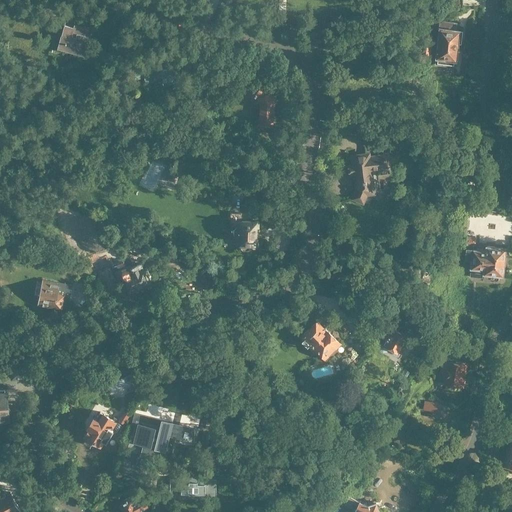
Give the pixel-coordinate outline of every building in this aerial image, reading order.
[(58,48),(85,55),(92,29),(91,31),(65,24),(66,21),(65,21),(65,22),(56,19),(52,32),(62,34),(58,48)] [(435,64),(455,67),(458,43),(461,43),(462,31),(453,30),(454,23),(440,21),(439,27),(437,40),(432,39),(433,35),(423,34),(420,56),(430,57),(432,42),(437,43),(435,59),(436,59),(435,64)] [(175,59),(144,68),(143,63),(132,67),(136,79),(145,76),(147,81),(163,76),(165,84),(181,79),(175,59)] [(258,123),(272,125),(274,98),(272,94),(254,81),(245,95),(254,101),(257,98),(260,105),(258,123)] [(390,169),(388,153),(352,158),(353,165),(350,165),(351,175),(354,175),(356,190),(353,198),(365,203),(368,196),(376,195),(373,171),(389,168),(390,169)] [(168,179),(175,182),(182,166),(175,163),(168,179)] [(470,196),(468,212),(479,212),(481,197),(470,196)] [(234,245),(241,245),(241,248),(243,250),(248,250),(249,249),(250,245),(256,246),(257,222),(241,221),(242,213),(231,212),(230,224),(233,224),(233,225),(235,229),(234,230),(234,235),(234,245)] [(486,246),(486,250),(473,249),(474,243),(476,244),(476,237),(466,237),(465,243),(467,244),(467,248),(466,248),(465,259),(470,260),(469,269),(470,269),(469,277),(483,279),(484,273),(503,275),(505,248),(486,246)] [(119,271),(116,272),(120,281),(124,279),(129,292),(150,283),(143,267),(134,271),(133,268),(129,266),(128,266),(125,259),(115,263),(119,271)] [(39,303),(40,303),(39,305),(55,308),(55,307),(61,308),(64,296),(69,297),(71,285),(43,280),(39,303)] [(309,343),(326,359),(342,344),(317,320),(302,335),(305,338),(302,341),(307,345),(309,343)] [(365,336),(370,338),(374,328),(357,321),(354,327),(367,332),(365,336)] [(398,352),(402,354),(407,345),(402,343),(406,335),(391,328),(389,333),(387,332),(384,338),(385,339),(382,344),(380,342),(377,348),(379,352),(382,354),(387,352),(389,349),(398,353),(398,352)] [(437,378),(445,380),(444,383),(463,386),(466,365),(442,361),(440,372),(439,372),(437,378)] [(24,374),(23,362),(10,364),(12,376),(24,374)] [(138,383),(133,374),(129,376),(134,385),(138,383)] [(422,410),(437,412),(438,403),(424,401),(422,410)] [(114,417),(113,419),(100,411),(85,436),(101,446),(104,441),(105,442),(112,431),(118,435),(126,421),(120,418),(118,420),(114,417)] [(169,431),(168,431),(171,422),(135,413),(126,449),(142,452),(141,454),(159,458),(160,457),(162,457),(164,449),(169,431)] [(234,437),(246,443),(251,431),(239,426),(234,437)] [(222,442),(212,440),(210,450),(220,452),(222,442)] [(485,451),(489,460),(499,454),(494,446),(485,451)] [(5,464),(0,464),(0,471),(4,479),(10,475),(5,464)] [(170,497),(215,498),(216,479),(197,479),(197,477),(189,477),(189,478),(170,478),(170,497)] [(18,511),(22,509),(18,501),(19,501),(16,496),(15,496),(13,491),(10,493),(9,491),(5,494),(1,487),(0,487),(0,510),(1,511),(18,511)] [(132,494),(132,495),(125,499),(126,501),(119,505),(123,511),(139,511),(150,506),(145,497),(144,497),(140,490),(132,494)] [(382,511),(379,510),(376,502),(367,505),(348,497),(344,505),(353,509),(351,511),(382,511)]
